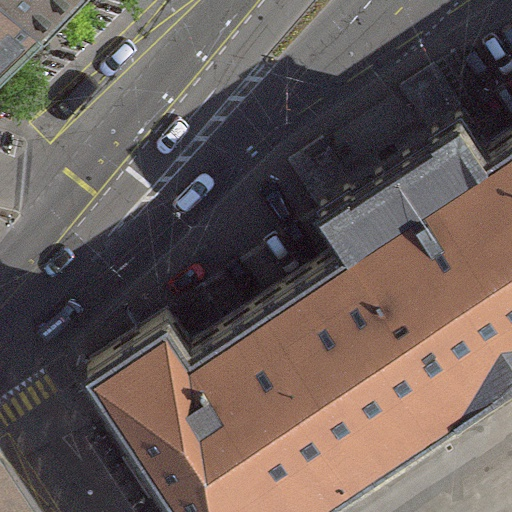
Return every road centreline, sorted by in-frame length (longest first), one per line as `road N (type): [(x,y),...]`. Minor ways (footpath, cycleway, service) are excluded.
road 1 (primary): [(205,143),(100,255),(0,332)]
road 2 (primary): [(205,143),(308,97),(371,47),(413,0)]
road 3 (residential): [(98,511),(0,364)]
road 4 (primary): [(264,0),(205,143)]
